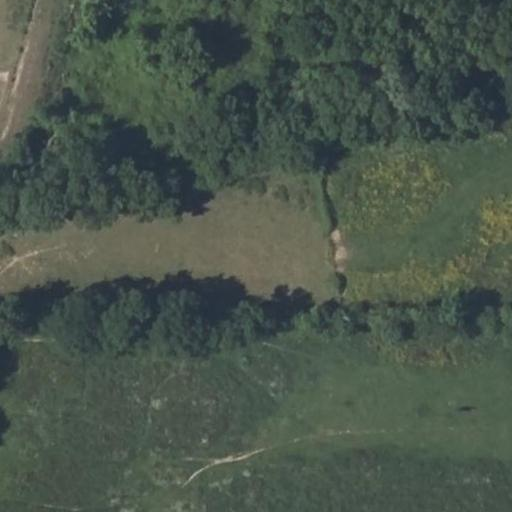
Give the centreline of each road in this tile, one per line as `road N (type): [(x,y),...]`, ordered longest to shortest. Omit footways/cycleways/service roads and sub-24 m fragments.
road 1 (track): [(0,205),(409,111),(511,72)]
road 2 (track): [(46,191),(57,111),(91,0)]
